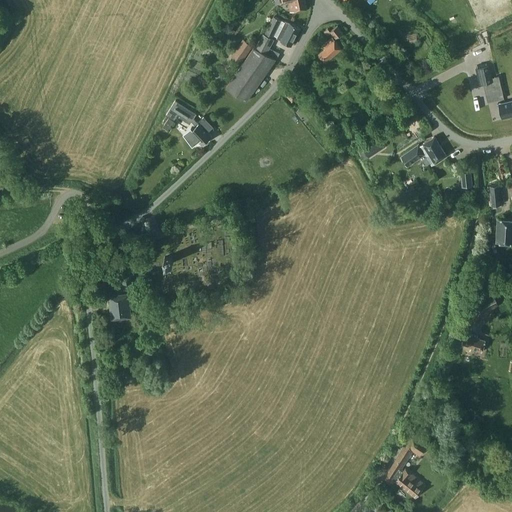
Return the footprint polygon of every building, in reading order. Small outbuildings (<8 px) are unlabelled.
[(306,9),(304,0),(279,0),(280,4),(288,2),(290,12),(306,9)] [(274,16),(269,25),(265,33),(263,33),(263,34),(256,48),(254,47),(226,87),(246,100),(276,58),(276,59),(279,53),(269,47),(274,38),(272,37),(274,34),(277,36),(277,37),(281,40),(291,45),(300,27),(290,22),(290,23),(285,20),(285,21),(274,16)] [(343,31),(337,25),(330,30),(328,28),(324,31),(327,35),(331,32),(333,35),(322,45),(324,48),(319,53),(325,61),(341,47),(334,39),(343,31)] [(217,40),(222,45),(230,35),(226,31),(217,40)] [(231,55),(242,62),(253,46),(243,38),(231,55)] [(492,81),(488,65),(477,67),(480,84),(492,81)] [(283,92),(291,102),(298,96),(289,87),(283,92)] [(511,99),(498,103),(501,118),(511,115),(511,99)] [(196,125),(193,128),(191,126),(184,133),(194,144),(198,140),(202,144),(211,136),(199,122),(198,123),(193,118),(196,113),(175,100),(166,114),(174,119),(178,113),(180,114),(179,117),(190,123),(191,121),(196,125)] [(209,130),(214,126),(204,115),(199,120),(209,130)] [(173,120),(168,117),(163,126),(168,129),(173,120)] [(447,155),(434,136),(420,145),(418,143),(401,155),(407,165),(425,154),(432,164),(447,155)] [(365,150),(369,157),(390,146),(386,139),(365,150)] [(460,173),(462,186),(472,185),(471,172),(460,173)] [(501,204),(499,184),(489,185),(491,205),(501,204)] [(496,242),(511,242),(511,218),(497,218),(496,242)] [(173,263),(172,255),(164,256),(166,264),(173,263)] [(131,317),(128,293),(108,296),(111,319),(131,317)] [(465,319),(481,325),(484,319),(488,314),(492,310),(497,306),(490,293),(484,295),(478,298),(474,302),(470,307),(467,313),(465,319)] [(470,348),(481,351),(485,340),(476,337),(477,335),(466,332),(461,347),(470,350),(470,348)] [(427,444),(412,434),(401,451),(386,474),(392,479),(395,474),(398,477),(395,480),(415,497),(425,484),(405,468),(401,473),(398,470),(411,449),(420,455),(427,444)]
